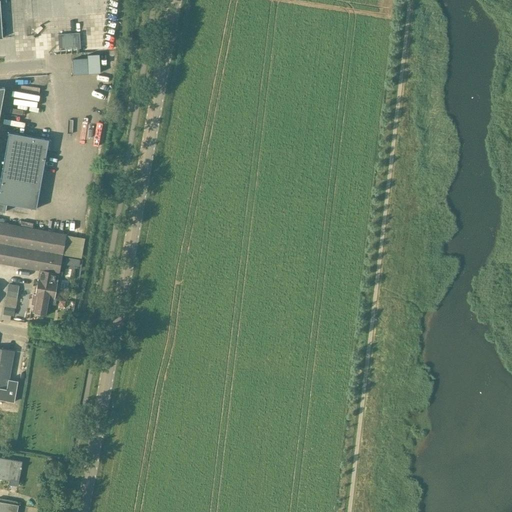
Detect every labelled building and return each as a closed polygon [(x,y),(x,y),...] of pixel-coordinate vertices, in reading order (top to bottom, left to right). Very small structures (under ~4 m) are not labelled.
[(80,48),(79,33),(58,35),(59,50),(80,48)] [(75,73),(104,71),(103,53),(91,53),(91,57),(74,58),(75,73)] [(9,133),(0,183),(0,210),(5,212),(7,204),(36,209),(49,140),(9,133)] [(85,238),(67,235),(67,234),(0,222),(0,264),(34,270),(35,268),(39,269),(55,272),(58,272),(60,273),(63,255),(81,258),(85,238)] [(64,264),(79,267),(80,260),(66,257),(64,264)] [(35,296),(36,296),(33,313),(48,315),(50,305),(55,306),(56,298),(55,298),(58,281),(56,281),(57,274),(60,274),(60,273),(58,272),(55,272),(39,269),(35,268),(34,270),(39,271),(38,278),(35,296)] [(17,299),(19,286),(8,284),(6,297),(17,299)] [(0,348),(0,399),(14,402),(18,381),(9,379),(14,351),(0,348)] [(19,482),(23,462),(0,457),(0,479),(11,481),(11,480),(19,482)] [(0,511),(17,511),(19,505),(0,501),(0,511)]
